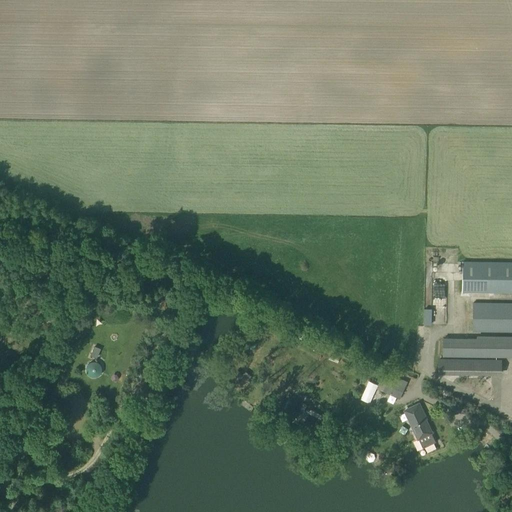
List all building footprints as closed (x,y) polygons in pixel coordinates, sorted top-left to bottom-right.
[(511,292),(511,261),(462,261),(462,292),(511,292)] [(511,303),(473,303),(472,332),(511,332),(511,303)] [(511,357),(511,336),(476,336),(476,338),(443,338),(442,358),(511,357)] [(94,349),(91,355),(96,357),(99,351),(94,349)] [(500,376),(500,362),(438,361),(438,374),(500,376)] [(408,382),(401,378),(400,380),(390,376),(383,392),(399,400),(408,382)] [(375,384),(371,398),(377,399),(380,385),(375,384)] [(418,405),(397,415),(400,422),(408,418),(423,449),(435,443),(423,418),(425,418),(418,405)]
